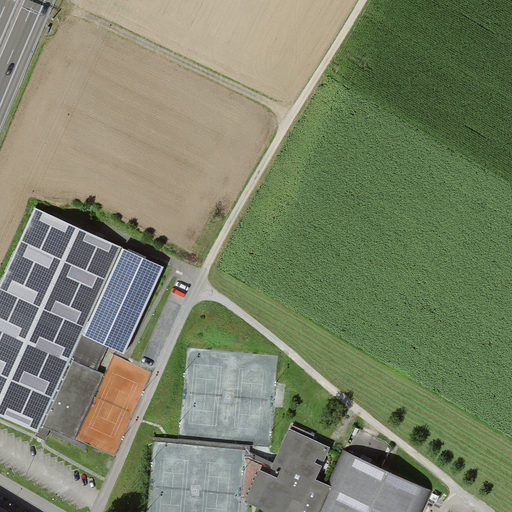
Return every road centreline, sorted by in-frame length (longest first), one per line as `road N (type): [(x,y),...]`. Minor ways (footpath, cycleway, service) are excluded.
road 1 (track): [(197,286),(245,309),(484,511)]
road 2 (track): [(291,115),(71,5)]
road 3 (motorway): [(0,128),(52,0)]
